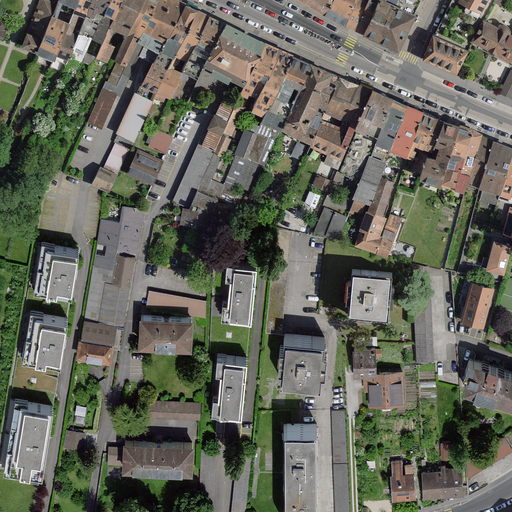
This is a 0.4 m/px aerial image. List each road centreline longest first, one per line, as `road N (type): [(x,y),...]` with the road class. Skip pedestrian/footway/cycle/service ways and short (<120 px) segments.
road 1 (residential): [(219,0),(399,75)]
road 2 (residential): [(399,75),(262,0)]
road 3 (unclassified): [(399,75),(511,123)]
